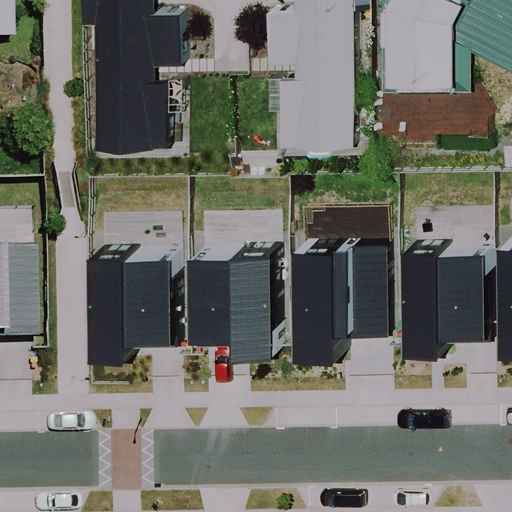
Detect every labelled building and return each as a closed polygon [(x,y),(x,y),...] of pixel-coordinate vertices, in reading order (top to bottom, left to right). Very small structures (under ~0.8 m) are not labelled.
[(0,0),(0,35),(8,36),(8,0),(0,0)] [(201,0),(143,0),(142,53),(200,55),(201,0)] [(245,0),(246,9),(327,10),(327,0),(245,0)] [(511,0),(396,0),(395,34),(404,34),(402,75),(417,77),(475,80),(476,52),(511,71),(511,0)] [(498,229),(421,230),(422,331),(455,330),(455,316),(498,316),(498,229)] [(393,230),(316,230),(317,331),(351,331),(351,317),(394,316),(393,230)] [(188,236),(111,237),(112,338),(145,337),(145,323),(188,323),(188,236)] [(287,338),(286,237),(209,237),(210,324),(253,324),(254,338),(287,338)] [(0,246),(0,335),(46,335),(45,246),(0,246)]
